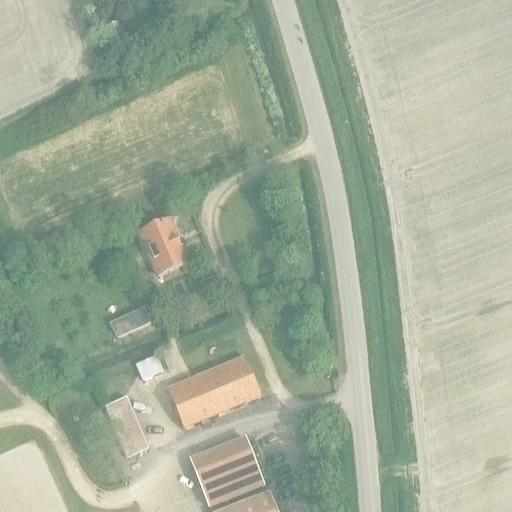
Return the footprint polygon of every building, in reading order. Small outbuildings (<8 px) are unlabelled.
[(181,249),(180,249),(175,239),(176,238),(169,221),(139,234),(157,278),(188,265),(181,249)] [(135,365),(142,382),(167,370),(166,366),(178,360),(171,345),(159,351),(161,355),(135,365)] [(166,391),(183,432),(260,399),(243,359),(166,391)] [(105,408),(127,460),(148,452),(126,399),(105,408)] [(188,460),(208,510),(265,486),(245,437),(188,460)] [(219,511),(276,511),(269,492),(219,511)]
